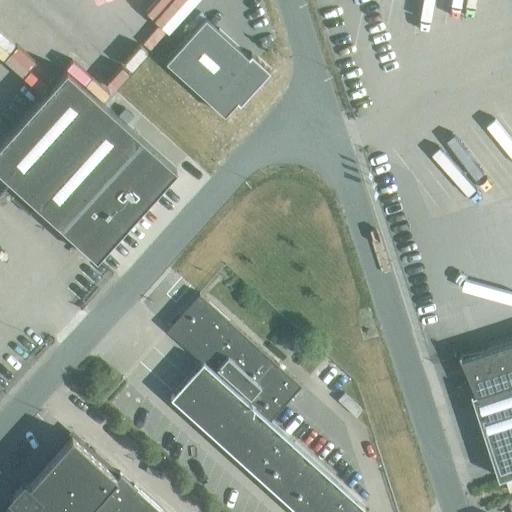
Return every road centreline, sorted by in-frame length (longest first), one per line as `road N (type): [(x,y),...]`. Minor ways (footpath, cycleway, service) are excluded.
road 1 (unclassified): [(0,443),(253,159),(291,132),(329,124)]
road 2 (unclassified): [(453,511),(329,124)]
road 3 (unknown): [(44,393),(182,511)]
road 4 (unclassified): [(329,124),(289,0)]
road 5 (unknown): [(303,417),(385,511)]
